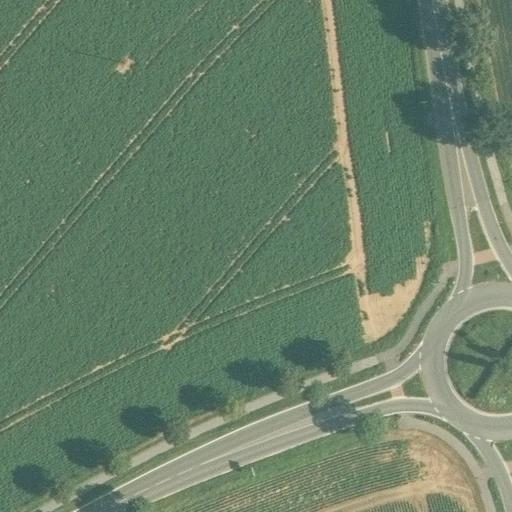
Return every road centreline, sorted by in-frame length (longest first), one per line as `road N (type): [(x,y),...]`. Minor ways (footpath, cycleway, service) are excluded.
road 1 (tertiary): [(428,374),(200,463),(102,511)]
road 2 (tertiary): [(486,296),(437,0)]
